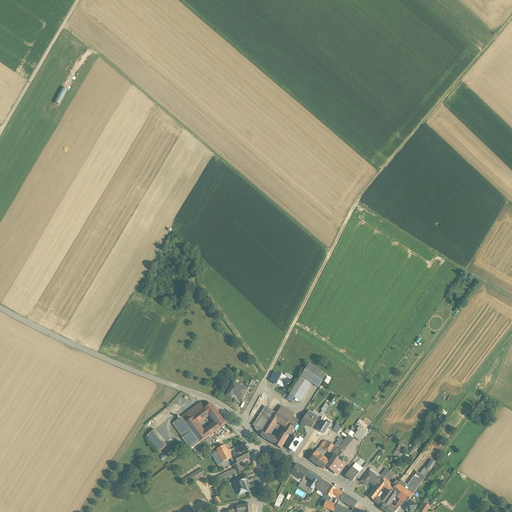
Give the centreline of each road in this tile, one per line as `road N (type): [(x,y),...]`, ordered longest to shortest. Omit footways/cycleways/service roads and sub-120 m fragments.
road 1 (track): [(330,251),(63,24)]
road 2 (track): [(355,203),(511,18)]
road 3 (track): [(511,300),(355,203)]
road 4 (track): [(274,360),(355,203)]
road 5 (track): [(78,0),(0,132)]
road 6 (unclassified): [(0,307),(113,362)]
road 7 (residential): [(372,511),(271,448)]
